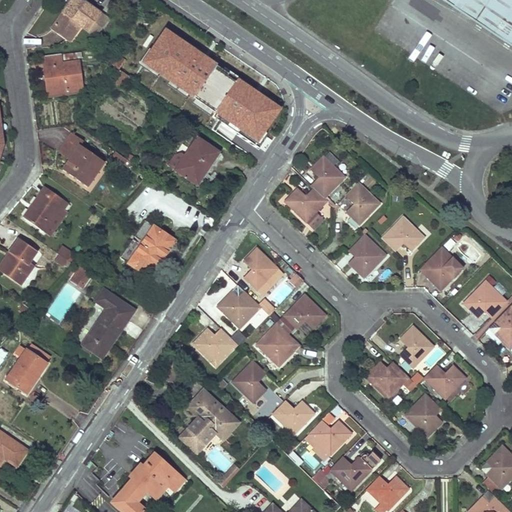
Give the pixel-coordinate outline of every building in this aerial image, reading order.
[(71,0),(51,30),(65,40),(72,31),(75,33),(80,26),(88,32),(101,14),(80,0),(71,0)] [(511,0),(441,0),(458,11),(511,46),(511,0)] [(108,19),(101,14),(88,32),(95,37),(108,19)] [(139,63),(255,143),(279,109),(163,29),(139,63)] [(69,43),(75,33),(72,31),(65,40),(69,43)] [(60,54),(42,56),(47,92),(65,89),(65,91),(69,91),(69,89),(82,87),(79,61),(61,64),(60,54)] [(118,70),(124,61),(117,56),(115,57),(110,64),(118,70)] [(135,68),(124,61),(118,70),(129,77),(135,68)] [(119,83),(120,83),(122,85),(125,82),(126,82),(129,77),(118,70),(112,78),(119,83)] [(115,88),(119,83),(112,78),(109,83),(115,88)] [(77,93),(82,87),(69,89),(69,91),(65,91),(65,89),(47,92),(47,97),(77,93)] [(58,152),(69,160),(62,170),(87,187),(104,162),(80,146),(83,141),(71,133),(58,152)] [(175,171),(197,186),(219,153),(197,138),(175,171)] [(123,164),(126,160),(115,152),(112,156),(123,164)] [(333,167),(338,161),(328,152),(324,157),(333,167)] [(324,157),(323,156),(314,166),(319,170),(315,174),(318,178),(310,186),(313,189),(324,199),(344,177),(333,167),(324,157)] [(315,174),(319,170),(314,166),(310,170),(315,174)] [(349,216),(359,225),(380,204),(358,183),(345,196),(354,204),(350,208),(354,212),(349,216)] [(68,204),(47,189),(43,195),(40,193),(31,206),(34,208),(32,211),(29,209),(23,218),(43,232),(44,232),(61,208),(64,210),(68,204)] [(305,197),(301,194),(298,198),(293,193),(284,202),(312,229),(322,219),(316,213),(326,201),(324,199),(313,189),(305,197)] [(298,198),(301,194),(297,189),(293,193),(298,198)] [(44,232),(50,236),(67,212),(64,210),(61,208),(44,232)] [(349,216),(354,212),(350,208),(346,213),(349,216)] [(424,238),(402,217),(381,238),(395,251),(403,243),(406,246),(410,243),(415,247),(424,238)] [(149,278),(175,241),(145,221),(134,237),(142,243),(140,245),(132,239),(120,258),(149,278)] [(354,270),(363,279),(386,256),(364,235),(348,252),(354,257),(357,261),(354,264),(357,267),(354,270)] [(2,273),(20,286),(34,266),(29,263),(37,252),(19,239),(9,253),(14,256),(2,273)] [(411,251),(415,247),(410,243),(406,246),(411,251)] [(72,254),(61,246),(56,253),(56,254),(58,255),(58,254),(67,261),(70,256),(72,254)] [(425,264),(434,273),(431,276),(434,279),(431,282),(440,291),(463,268),(441,247),(425,264)] [(283,274),(256,248),(243,262),(252,270),(248,273),(252,277),(248,282),(257,291),(264,283),(269,288),(283,274)] [(14,256),(9,253),(0,266),(0,271),(2,273),(14,256)] [(67,261),(58,254),(58,255),(54,261),(63,267),(67,261)] [(357,261),(354,257),(347,264),(354,270),(357,267),(354,264),(357,261)] [(81,264),(69,281),(76,286),(80,281),(85,285),(94,272),(81,264)] [(434,273),(425,264),(419,270),(431,282),(434,279),(431,276),(434,273)] [(248,282),(252,277),(248,273),(244,278),(248,282)] [(303,281),(296,274),(289,282),(295,288),(303,281)] [(489,277),(485,281),(496,292),(501,288),(489,277)] [(80,281),(76,286),(82,290),(85,285),(80,281)] [(496,292),(485,281),(463,304),(472,313),(474,310),(478,313),(481,310),(485,313),(490,319),(506,302),(496,292)] [(295,288),(289,282),(280,292),(286,298),(295,288)] [(262,296),(269,288),(264,283),(257,291),(262,296)] [(111,340),(113,341),(134,311),(103,290),(95,301),(106,309),(82,345),(102,358),(109,347),(107,346),(111,340)] [(238,297),(232,291),(225,298),(228,301),(231,297),(235,301),(238,297)] [(228,301),(225,298),(216,307),(239,329),(260,308),(244,292),(238,297),(235,301),(231,297),(228,301)] [(325,316),(304,295),(276,324),(286,334),(293,326),(296,329),(304,321),(308,325),(312,321),(316,325),(325,316)] [(258,305),(269,316),(275,310),(263,299),(258,305)] [(511,307),(511,306),(495,323),(504,331),(500,335),(504,338),(501,341),(510,350),(511,347),(511,307)] [(260,309),(250,322),(256,327),(267,314),(260,309)] [(472,313),(478,319),(485,313),(481,310),(478,313),(474,310),(472,313)] [(316,325),(312,321),(308,325),(313,329),(316,325)] [(504,331),(495,323),(489,329),(501,341),(504,338),(500,335),(504,331)] [(292,340),(286,334),(276,324),(255,345),(278,367),(287,358),(284,355),(287,352),(284,349),(292,340)] [(433,347),(412,326),(399,340),(408,348),(404,351),(408,355),(404,360),(413,369),(433,347)] [(204,338),(201,335),(192,344),(215,367),(236,345),(220,329),(214,335),(211,338),(207,335),(204,338)] [(211,338),(214,335),(208,329),(201,335),(204,338),(207,335),(211,338)] [(237,332),(232,339),(242,346),(247,339),(237,332)] [(299,346),(292,340),(284,349),(287,352),(284,355),(287,358),(299,346)] [(45,363),(49,357),(31,345),(27,351),(45,363)] [(15,353),(21,358),(26,350),(20,346),(15,353)] [(6,380),(26,394),(33,384),(29,382),(32,377),(36,379),(46,364),(45,363),(27,351),(26,350),(21,358),(6,380)] [(408,355),(404,351),(400,356),(404,360),(408,355)] [(183,368),(176,360),(171,367),(168,382),(179,385),(183,368)] [(261,386),(257,382),(265,374),(252,361),(231,382),(243,394),(235,403),(242,410),(250,401),(253,403),(262,394),(257,390),(261,386)] [(376,371),(373,368),(365,378),(388,400),(403,384),(411,392),(416,386),(408,378),(392,362),(387,368),(383,371),(380,368),(376,371)] [(387,368),(380,362),(373,368),(376,371),(380,368),(383,371),(387,368)] [(444,374),(436,366),(423,379),(445,400),(465,378),(456,369),(452,374),(448,370),(444,374)] [(452,366),(448,370),(452,374),(456,369),(452,366)] [(422,379),(417,374),(411,380),(416,385),(422,379)] [(265,390),(261,386),(257,390),(262,394),(265,390)] [(238,423),(203,390),(187,407),(198,417),(179,438),(196,453),(215,433),(223,439),(238,423)] [(441,410),(425,394),(404,415),(427,438),(435,429),(433,426),(436,422),(432,419),(436,416),(441,410)] [(293,410),(285,401),(272,415),(293,436),(314,414),(305,405),(301,410),(297,406),(293,410)] [(301,410),(305,405),(301,401),(297,406),(301,410)] [(448,416),(441,410),(436,416),(442,422),(448,416)] [(323,421),(331,427),(337,420),(328,413),(323,421)] [(435,429),(442,422),(436,416),(432,419),(436,422),(433,426),(435,429)] [(312,449),(324,461),(351,434),(342,425),(337,430),(333,426),(330,429),(321,421),(309,435),(318,444),(314,448),(312,449)] [(342,425),(338,421),(333,426),(337,430),(342,425)] [(3,458),(16,467),(27,450),(0,431),(0,462),(1,461),(0,459),(2,457),(3,458)] [(314,448),(318,444),(309,435),(304,439),(314,448)] [(486,462),(494,471),(491,475),(494,478),(492,481),(501,490),(511,478),(511,455),(502,446),(486,462)] [(294,452),(289,456),(298,468),(303,464),(294,452)] [(351,491),(371,470),(380,461),(372,452),(367,457),(366,456),(365,455),(364,455),(363,455),(362,456),(361,457),(360,456),(352,464),(344,456),(342,457),(329,471),(351,491)] [(176,475),(154,456),(143,468),(140,466),(135,471),(138,474),(134,478),(132,475),(130,477),(133,479),(113,503),(123,511),(142,511),(143,511),(134,503),(146,490),(155,498),(167,484),(176,475)] [(494,471),(486,462),(479,469),(492,481),(494,478),(491,475),(494,471)] [(239,470),(234,465),(218,483),(223,488),(239,470)] [(182,480),(176,475),(167,484),(173,490),(182,480)] [(330,479),(325,475),(317,483),(322,488),(330,479)] [(387,510),(388,511),(408,490),(399,481),(395,485),(391,481),(387,485),(379,477),(366,490),(380,503),(387,510)] [(395,485),(399,481),(395,477),(391,481),(395,485)] [(501,491),(507,496),(511,490),(511,489),(507,485),(501,491)] [(485,507),(494,498),(487,492),(475,504),(478,507),(482,503),(485,507)] [(467,511),(508,511),(501,504),(494,498),(485,507),(482,503),(478,507),(475,504),(467,511)] [(302,500),(289,511),(298,511),(306,504),(302,500)] [(377,511),(384,511),(387,510),(380,503),(374,509),(377,511)]
